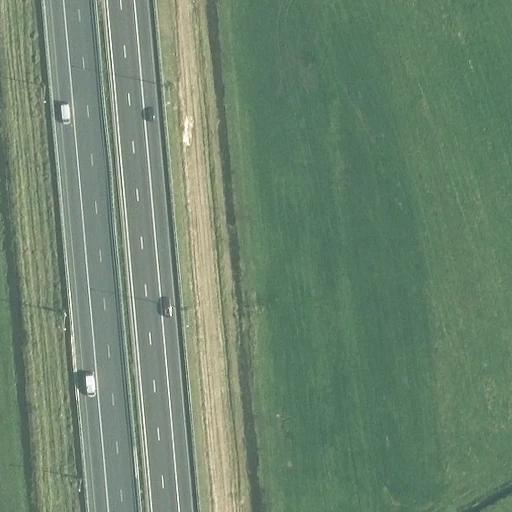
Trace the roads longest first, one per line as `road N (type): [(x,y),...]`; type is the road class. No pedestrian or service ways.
road 1 (motorway): [(70,0),(115,511)]
road 2 (motorway): [(172,511),(127,0)]
